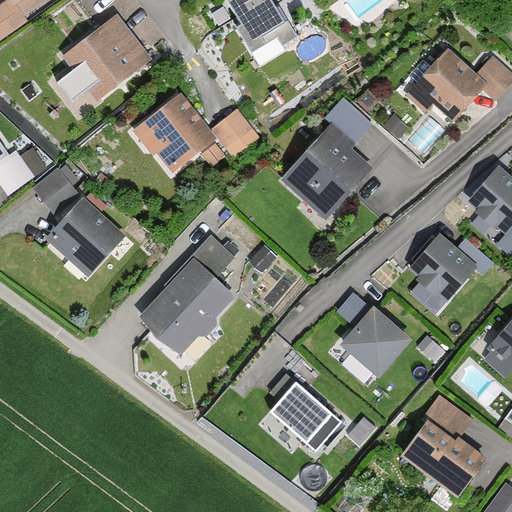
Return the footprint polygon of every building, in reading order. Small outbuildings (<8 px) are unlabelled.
[(15,0),(22,10),(37,0),(15,0)] [(308,39),(282,0),(233,0),(248,24),(242,28),(256,48),(274,37),(285,54),(308,39)] [(120,14),(67,53),(100,98),(153,59),(120,14)] [(451,44),(408,92),(430,112),(439,102),(460,121),(486,92),(499,104),(511,89),(511,69),(497,57),(483,72),(451,44)] [(188,91),(139,127),(175,175),(224,139),(188,91)] [(334,121),(283,177),(329,219),(380,163),(334,121)] [(0,136),(0,172),(11,190),(35,175),(20,150),(10,153),(0,136)] [(35,142),(24,151),(38,169),(49,160),(35,142)] [(511,227),(511,177),(499,166),(467,201),(505,234),(511,227)] [(61,170),(36,185),(45,200),(70,185),(61,170)] [(86,196),(51,237),(95,275),(130,234),(86,196)] [(478,266),(440,233),(409,269),(447,302),(478,266)] [(197,255),(144,315),(189,355),(243,295),(197,255)] [(411,341),(373,308),(341,343),(379,376),(411,341)] [(511,327),(493,352),(511,367),(511,327)] [(341,422),(295,382),(270,410),(316,450),(341,422)] [(448,394),(432,414),(462,437),(477,418),(448,394)] [(432,414),(405,452),(464,494),(491,456),(462,437),(432,414)] [(485,511),(511,511),(511,483),(509,482),(485,511)]
